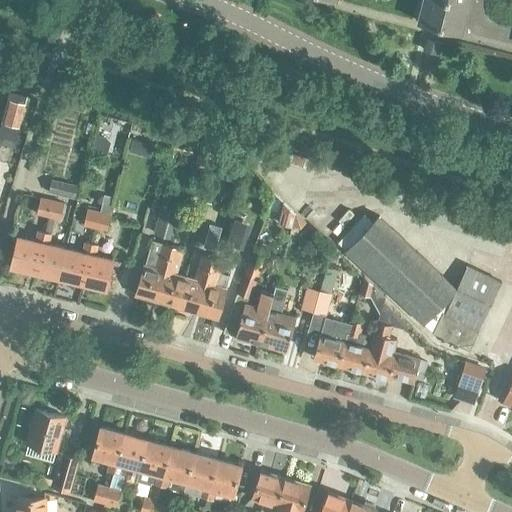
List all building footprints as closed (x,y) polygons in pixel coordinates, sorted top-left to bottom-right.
[(439,27),(445,0),(421,0),(416,22),(439,27)] [(461,33),(468,4),(453,0),(445,0),(439,27),(461,33)] [(436,54),(439,42),(425,39),(422,51),(436,54)] [(7,100),(1,124),(19,129),(25,105),(7,100)] [(190,151),(199,127),(183,122),(174,145),(190,151)] [(208,126),(197,161),(213,166),(224,131),(208,126)] [(133,139),(130,151),(140,153),(143,142),(133,139)] [(233,180),(237,164),(226,160),(221,176),(233,180)] [(74,195),(76,185),(53,180),(51,190),(74,195)] [(305,190),(294,202),(309,216),(320,204),(305,190)] [(50,215),(53,201),(40,198),(37,212),(50,215)] [(53,201),(50,215),(63,218),(67,204),(53,201)] [(161,207),(154,234),(174,239),(181,213),(161,207)] [(370,207),(339,240),(434,331),(442,316),(448,304),(454,292),(456,288),(370,207)] [(97,226),(100,212),(87,209),(83,223),(97,226)] [(100,212),(97,226),(110,230),(113,215),(100,212)] [(37,272),(46,232),(38,230),(36,241),(18,237),(11,266),(37,272)] [(59,277),(66,248),(51,244),(54,234),(46,232),(37,272),(59,277)] [(173,247),(174,243),(153,238),(135,295),(158,302),(173,247)] [(83,283),(93,243),(85,241),(83,252),(66,248),(59,277),(83,283)] [(93,243),(83,283),(107,288),(114,259),(98,256),(100,245),(93,243)] [(255,246),(252,255),(263,259),(266,250),(255,246)] [(175,307),(183,276),(176,274),(183,251),(173,247),(158,302),(175,307)] [(205,283),(212,258),(199,254),(192,279),(183,276),(175,307),(197,313),(205,283)] [(253,297),(265,259),(263,259),(252,255),(239,293),(253,297)] [(205,283),(197,313),(218,319),(226,288),(218,286),(226,262),(212,258),(205,283)] [(466,267),(460,280),(493,295),(500,281),(466,267)] [(364,276),(359,294),(371,297),(374,285),(364,276)] [(456,288),(454,292),(488,307),(493,295),(460,280),(456,288)] [(315,311),(320,291),(306,287),(301,308),(315,311)] [(272,311),(264,344),(287,350),(296,317),(283,314),(289,291),(279,288),(277,296),(272,311)] [(272,311),(277,296),(261,291),(257,307),(245,304),(236,336),(264,344),(272,311)] [(320,291),(315,311),(328,314),(333,294),(320,291)] [(454,292),(448,304),(482,320),(488,307),(454,292)] [(448,304),(442,316),(477,333),(482,320),(448,304)] [(442,316),(434,331),(470,347),(477,333),(442,316)] [(319,338),(314,357),(339,364),(350,323),(327,318),(325,317),(324,321),(320,335),(319,338)] [(350,323),(339,364),(364,371),(374,334),(362,331),(364,324),(351,320),(350,323)] [(374,334),(364,371),(389,378),(391,373),(413,379),(420,355),(398,349),(400,341),(388,338),(390,331),(392,325),(377,321),(376,327),(374,334)] [(433,376),(453,382),(460,356),(439,351),(433,376)] [(468,358),(456,393),(477,399),(488,364),(468,358)] [(56,452),(65,416),(36,408),(26,444),(56,452)] [(114,473),(125,433),(100,426),(92,455),(110,460),(107,471),(114,473)] [(139,468),(147,439),(125,433),(114,473),(121,475),(124,464),(139,468)] [(160,485),(171,446),(147,439),(139,468),(156,473),(153,483),(160,485)] [(175,478),(186,481),(194,452),(171,446),(160,485),(172,489),(175,478)] [(210,488),(218,459),(194,452),(186,481),(203,486),(200,496),(207,498),(210,488)] [(71,491),(76,473),(80,458),(66,454),(57,487),(71,491)] [(210,488),(207,498),(214,500),(217,490),(233,494),(241,465),(218,459),(210,488)] [(277,505),(285,478),(261,470),(252,498),(277,505)] [(76,473),(71,491),(70,493),(82,496),(88,477),(76,473)] [(285,478),(277,505),(274,511),(301,511),(310,485),(285,478)] [(106,502),(110,489),(99,486),(96,499),(106,502)] [(106,502),(119,506),(123,489),(110,486),(110,489),(106,502)] [(347,511),(352,501),(328,491),(320,511),(347,511)] [(17,511),(45,511),(45,497),(17,498),(17,511)] [(142,511),(152,511),(155,501),(145,499),(141,511),(142,511)] [(156,501),(153,511),(163,511),(166,504),(156,501)] [(352,501),(347,511),(375,511),(376,510),(352,501)]
